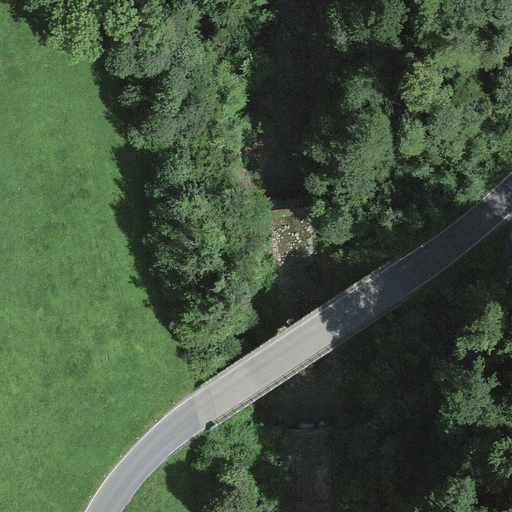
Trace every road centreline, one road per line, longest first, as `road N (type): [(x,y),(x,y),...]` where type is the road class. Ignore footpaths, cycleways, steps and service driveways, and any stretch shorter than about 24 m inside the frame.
road 1 (tertiary): [(511,195),(207,409)]
road 2 (unclassified): [(412,511),(511,240)]
road 3 (tertiary): [(104,511),(129,472),(207,409)]
